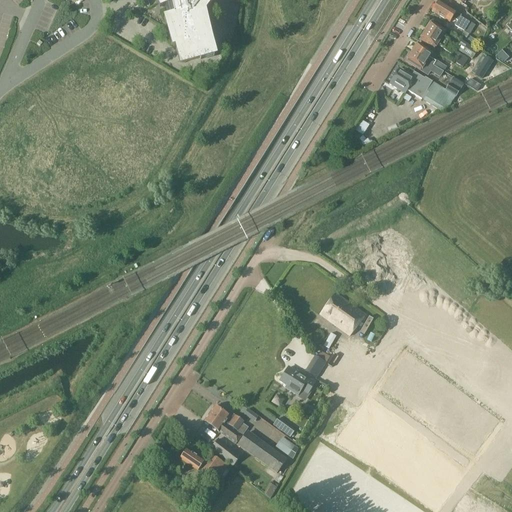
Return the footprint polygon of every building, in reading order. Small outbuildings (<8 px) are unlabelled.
[(157,0),(162,8),(171,5),(174,17),(165,19),(173,47),(180,45),(180,49),(178,50),(182,64),(214,55),(203,12),(212,0),(157,0)] [(452,18),(458,21),(460,18),(461,16),(456,13),(455,14),(437,3),(431,12),(449,23),(452,18)] [(475,26),(460,18),(458,21),(455,26),(469,35),(475,26)] [(430,25),(425,32),(446,45),(449,41),(442,37),(444,34),(430,25)] [(425,32),(421,38),(435,47),(437,45),(444,49),(443,49),(459,59),(457,63),(463,67),(468,59),(446,45),(425,32)] [(460,40),(455,49),(471,59),(476,50),(460,40)] [(416,46),(412,53),(441,71),(444,66),(435,61),(435,62),(429,58),(430,55),(416,46)] [(501,52),(496,57),(503,62),(507,58),(501,52)] [(412,53),(407,61),(428,75),(431,72),(439,78),(443,73),(441,71),(412,53)] [(483,56),(473,72),(482,78),(492,62),(483,56)] [(399,69),(390,85),(404,94),(406,90),(442,111),(447,108),(454,98),(444,92),(415,75),(414,78),(399,69)] [(452,79),(444,92),(454,98),(461,85),(452,79)] [(471,81),(468,85),(477,91),(480,86),(471,81)] [(363,126),(369,129),(374,118),(367,115),(363,126)] [(349,338),(365,316),(336,294),(320,316),(349,338)] [(205,329),(212,318),(207,315),(201,327),(205,329)] [(371,344),(336,411),(394,445),(430,377),(371,344)] [(316,357),(312,363),(322,369),(326,363),(316,357)] [(298,374),(288,368),(279,382),(287,386),(285,389),(298,396),(301,391),(308,395),(315,383),(298,373),(298,374)] [(230,427),(237,432),(243,437),(237,445),(276,473),(286,459),(247,431),(249,428),(242,424),(244,422),(229,412),(226,415),(216,408),(211,414),(226,425),(226,424),(230,426),(230,427)] [(247,410),(244,414),(254,422),(258,417),(247,410)] [(243,437),(237,432),(230,427),(230,426),(226,424),(226,425),(211,414),(205,423),(218,432),(221,435),(237,445),(243,437)] [(290,437),(294,432),(277,420),(273,426),(290,437)] [(282,438),(276,447),(293,459),(298,449),(282,438)] [(232,466),(240,456),(219,439),(211,449),(232,466)] [(198,470),(203,463),(186,452),(181,459),(198,470)] [(219,480),(228,467),(213,455),(203,469),(219,480)] [(181,486),(174,497),(189,507),(194,499),(195,498),(197,499),(202,492),(193,486),(190,491),(181,486)]
